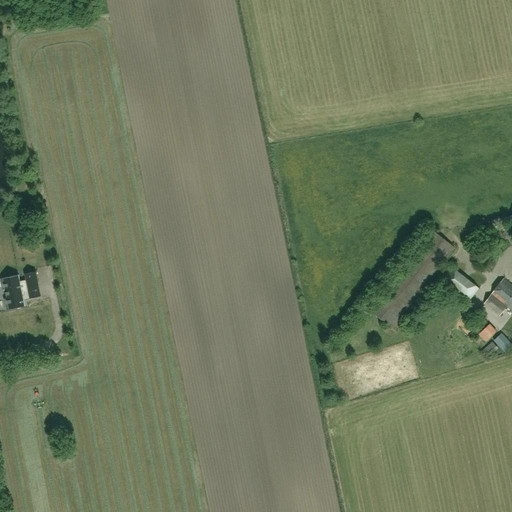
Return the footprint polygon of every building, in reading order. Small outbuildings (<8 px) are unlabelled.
[(369,310),(392,328),(455,248),(433,230),(369,310)] [(439,283),(443,286),(445,284),(449,287),(448,290),(467,304),(479,288),(451,266),(439,283)] [(23,296),(28,295),(29,298),(41,296),(36,271),(24,273),(26,280),(20,281),(19,275),(3,278),(9,309),(25,306),(23,296)] [(511,285),(503,278),(484,303),(500,316),(507,307),(511,310),(511,285)] [(478,333),(488,323),(480,315),(470,325),(478,333)] [(461,325),(441,337),(457,365),(474,356),(462,334),(465,332),(461,325)] [(491,341),(482,351),(488,358),(498,348),(491,341)]
